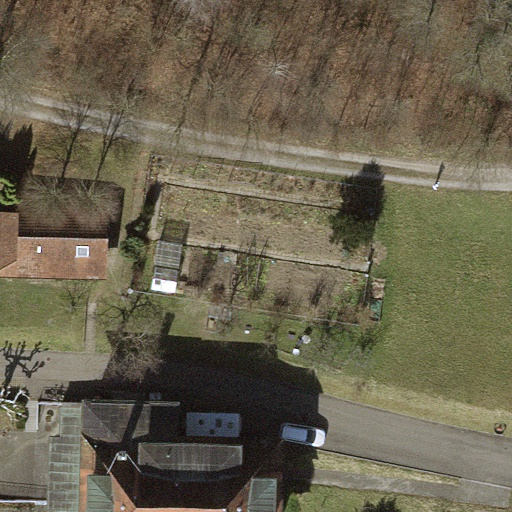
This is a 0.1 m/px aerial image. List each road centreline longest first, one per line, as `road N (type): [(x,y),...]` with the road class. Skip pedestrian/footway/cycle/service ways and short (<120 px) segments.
road 1 (residential): [(0,367),(169,377),(511,461)]
road 2 (track): [(0,98),(243,148),(511,181)]
